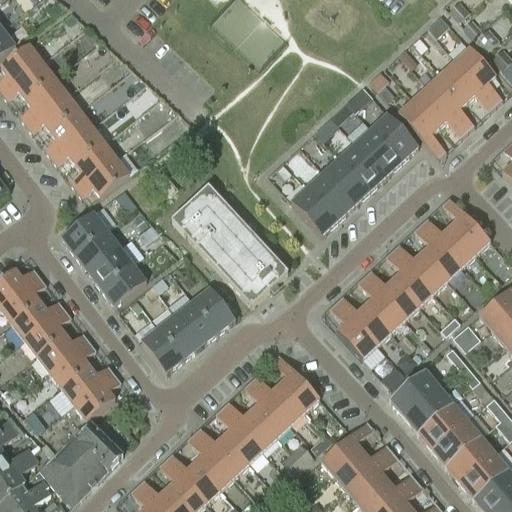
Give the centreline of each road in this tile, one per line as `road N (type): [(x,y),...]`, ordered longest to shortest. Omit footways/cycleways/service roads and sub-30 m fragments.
road 1 (residential): [(458,511),(287,319)]
road 2 (residential): [(37,229),(37,246),(168,412)]
road 3 (residential): [(287,319),(437,186),(454,182)]
road 4 (residential): [(168,412),(254,335),(287,319)]
road 5 (residential): [(89,511),(169,435),(168,412)]
